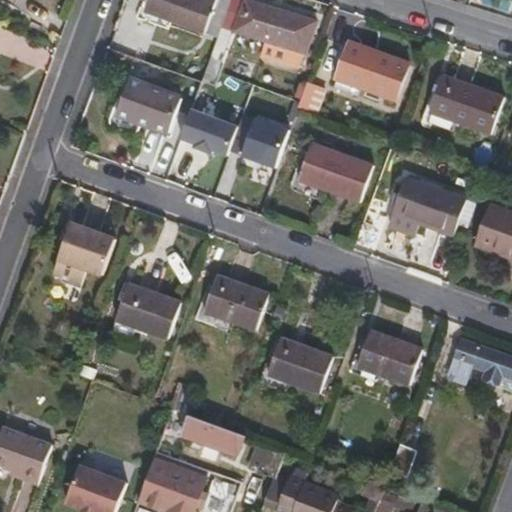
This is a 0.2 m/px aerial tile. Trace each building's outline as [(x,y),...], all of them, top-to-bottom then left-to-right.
[(206,31),(218,0),(148,0),(145,10),(206,31)] [(304,54),(316,22),(246,0),(243,0),(233,31),(304,54)] [(397,100),(410,65),(349,43),(335,79),(397,100)] [(268,47),(265,59),(303,68),(306,55),(268,47)] [(490,134),(503,99),(443,77),(430,112),(490,134)] [(169,132),(182,98),(129,79),(112,125),(134,133),(138,122),(146,124),(169,132)] [(233,156),(239,123),(192,114),(185,147),(233,156)] [(261,116),(244,158),(278,172),(295,130),(261,116)] [(360,201),(373,166),(312,145),(298,179),(360,201)] [(453,236),(467,200),(406,179),(393,214),(420,224),(453,236)] [(511,258),(511,213),(488,206),(474,245),(511,258)] [(388,225),(416,235),(420,224),(393,214),(388,225)] [(103,276),(116,240),(72,224),(59,259),(103,276)] [(255,330),(268,295),(217,277),(204,312),(255,330)] [(168,338),(181,304),(129,285),(116,319),(168,338)] [(409,386),(422,350),(370,331),(357,368),(409,386)] [(511,377),(511,356),(461,339),(447,375),(464,382),(470,363),(486,369),(482,378),(498,384),(502,374),(511,377)] [(319,393),(332,358),(280,340),(267,374),(319,393)] [(498,384),(511,388),(511,377),(502,374),(498,384)] [(242,435),(230,430),(188,415),(180,434),(228,451),(232,440),(240,442),(242,435)] [(36,485),(51,446),(1,428),(0,431),(0,467),(21,475),(19,479),(36,485)] [(278,472),(286,451),(259,441),(249,468),(275,478),(278,472)] [(81,511),(116,511),(126,485),(78,468),(65,506),(81,511)] [(173,476),(175,470),(168,468),(153,507),(165,511),(191,511),(194,504),(197,505),(201,495),(199,494),(204,479),(184,472),(182,478),(173,476)] [(275,478),(265,506),(276,511),(289,476),(278,472),(275,478)] [(335,507),(340,495),(289,476),(276,511),(279,511),(348,511),(335,507)]
